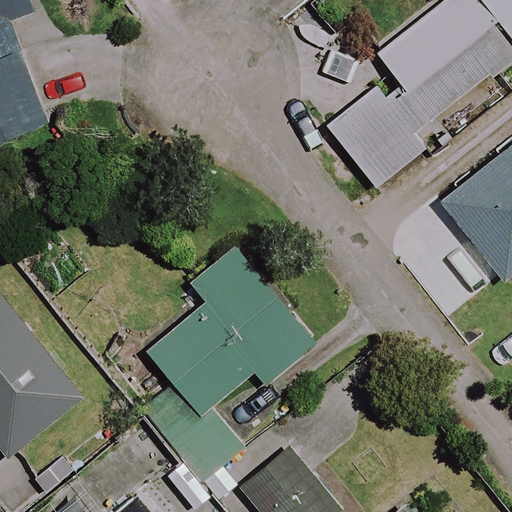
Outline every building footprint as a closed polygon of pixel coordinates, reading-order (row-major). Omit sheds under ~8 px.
[(0,0),(0,138),(50,119),(11,19),(35,10),(31,0),(0,0)] [(511,0),(418,0),(368,38),(395,74),(333,121),(383,186),(447,138),(432,119),(511,58),(511,0)] [(511,147),(443,203),(506,282),(511,277),(511,147)] [(325,349),(280,296),(237,245),(191,284),(206,302),(148,351),(176,384),(143,412),(215,496),(237,478),(222,460),(251,435),(221,399),(258,367),(277,389),(325,349)] [(0,443),(13,458),(99,380),(0,269),(0,443)] [(341,511),(292,449),(244,487),(263,511),(341,511)]
